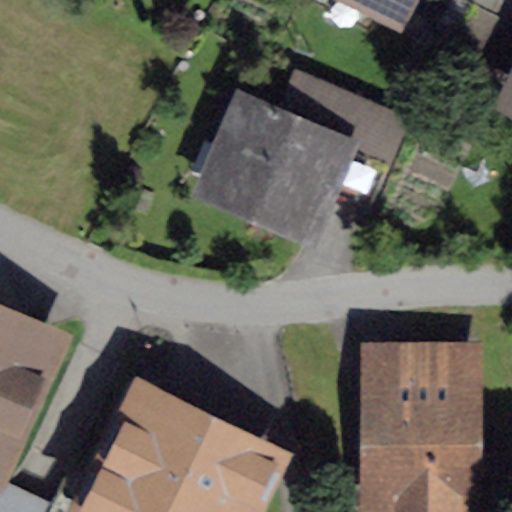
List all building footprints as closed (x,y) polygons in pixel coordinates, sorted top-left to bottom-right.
[(346,0),(403,28),(417,0),(346,0)] [(511,89),(500,115),(511,120),(511,89)] [(199,195),(320,249),(364,150),(243,97),(199,195)] [(0,487),(66,339),(0,309),(0,487)] [(374,356),(374,511),(480,511),(480,355),(374,356)] [(73,511),(251,511),(278,456),(131,388),(73,511)]
